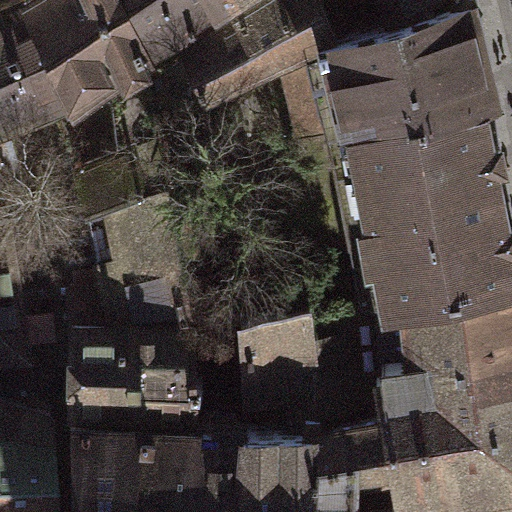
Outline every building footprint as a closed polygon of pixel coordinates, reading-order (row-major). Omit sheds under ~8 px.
[(0,0),(0,126),(67,101),(28,0),(0,0)] [(28,0),(67,101),(148,54),(125,0),(28,0)] [(125,0),(148,54),(215,7),(211,0),(125,0)] [(233,0),(148,54),(156,111),(189,106),(200,88),(281,51),(337,30),(325,0),(233,0)] [(337,30),(281,51),(299,131),(330,124),(432,97),(434,108),(480,99),(497,93),(473,0),(382,0),(388,17),(337,30)] [(67,101),(90,204),(169,190),(156,111),(148,54),(67,101)] [(405,294),(511,283),(511,261),(480,99),(434,108),(432,97),(330,124),(363,296),(405,294)] [(169,190),(90,204),(105,280),(72,284),(73,311),(194,316),(169,190)] [(0,343),(27,343),(10,215),(0,216),(0,343)] [(406,302),(315,311),(321,403),(385,399),(387,410),(399,503),(408,502),(481,492),(511,486),(511,283),(405,294),(406,302)] [(315,302),(243,311),(244,386),(288,387),(287,406),(321,403),(315,311),(315,302)] [(73,311),(70,399),(198,404),(194,316),(73,311)] [(0,475),(56,474),(51,405),(0,388),(0,475)] [(133,511),(139,411),(71,408),(74,511),(133,511)] [(387,410),(319,419),(313,511),(409,511),(408,502),(399,503),(387,410)] [(239,511),(249,417),(139,411),(133,511),(239,511)] [(239,511),(313,511),(319,419),(249,417),(239,511)] [(0,475),(0,511),(58,511),(56,474),(0,475)]
